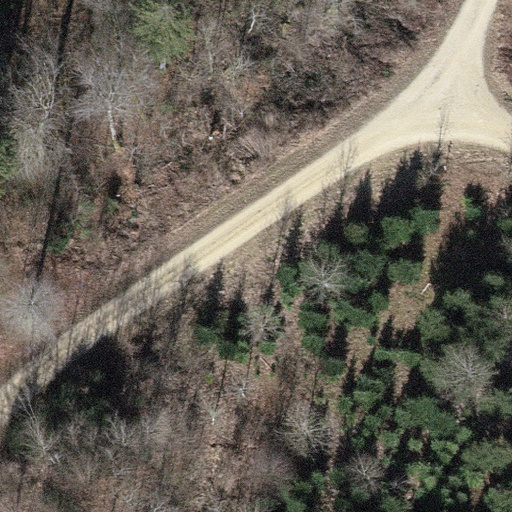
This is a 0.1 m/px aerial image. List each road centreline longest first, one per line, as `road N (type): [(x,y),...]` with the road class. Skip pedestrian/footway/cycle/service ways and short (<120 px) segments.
road 1 (track): [(417,93),(47,367),(0,412)]
road 2 (track): [(483,0),(417,93),(511,140)]
road 3 (track): [(0,170),(202,250)]
